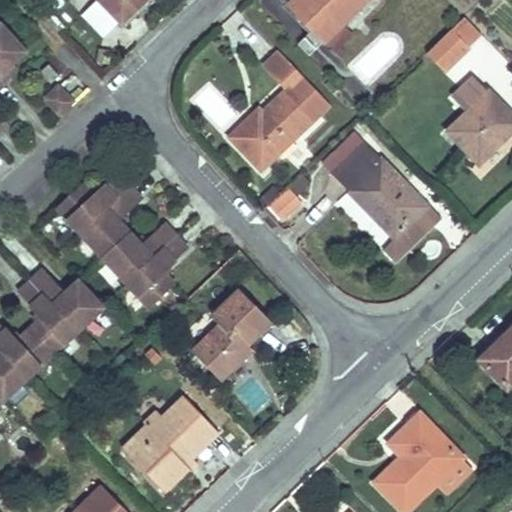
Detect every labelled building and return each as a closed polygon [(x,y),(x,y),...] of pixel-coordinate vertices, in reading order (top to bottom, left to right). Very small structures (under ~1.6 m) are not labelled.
[(101,0),(127,27),(141,13),(137,9),(146,0),(101,0)] [(326,42),(327,40),(344,24),(368,0),(295,0),(290,5),(314,30),(326,42)] [(453,33),(472,48),(482,36),(462,21),(453,33)] [(0,126),(3,124),(0,121),(0,83),(6,78),(1,73),(17,59),(27,50),(2,23),(0,24),(0,126)] [(354,35),(344,24),(327,40),(337,51),(354,35)] [(311,56),(326,42),(314,30),(299,44),(311,56)] [(451,31),(426,58),(447,77),(472,50),(451,31)] [(261,109),(231,138),(262,171),(330,106),(279,52),(265,66),(288,90),(264,113),(261,109)] [(22,64),(17,59),(1,73),(6,78),(22,64)] [(50,64),(43,70),(53,81),(60,75),(50,64)] [(480,164),(511,132),(511,115),(476,78),(455,99),(469,113),(450,131),(480,164)] [(60,85),(46,97),(59,112),(73,100),(60,85)] [(208,91),(199,105),(221,120),(230,106),(208,91)] [(366,143),(334,174),(396,239),(420,216),(416,211),(424,203),(366,143)] [(91,192),(84,183),(57,207),(150,307),(176,283),(168,275),(163,270),(168,265),(188,247),(165,222),(146,240),(141,244),(137,239),(124,226),(119,221),(124,217),(143,199),(120,173),(100,192),(95,196),(91,192)] [(299,173),(288,188),(302,199),(313,184),(299,173)] [(100,192),(96,187),(91,192),(95,196),(100,192)] [(285,188),(266,210),(285,226),(304,204),(285,188)] [(396,239),(386,250),(398,261),(442,218),(430,205),(429,207),(424,203),(416,211),(420,216),(396,239)] [(128,221),(124,217),(119,221),(124,226),(128,221)] [(146,240),(141,235),(137,239),(141,244),(146,240)] [(168,265),(163,270),(168,275),(173,271),(168,265)] [(0,423),(2,422),(0,419),(0,397),(2,396),(5,400),(104,308),(80,281),(72,289),(67,293),(63,288),(46,270),(22,292),(41,313),(46,318),(41,322),(25,337),(21,341),(16,336),(0,319),(0,423)] [(67,284),(63,288),(67,293),(72,289),(67,284)] [(222,325),(197,350),(223,378),(245,357),(241,352),(247,346),(271,323),(240,292),(214,317),(222,325)] [(41,313),(36,318),(41,322),(46,318),(41,313)] [(511,330),(482,360),(508,388),(511,384),(511,330)] [(21,332),(16,336),(21,341),(25,337),(21,332)] [(245,357),(251,351),(247,346),(241,352),(245,357)] [(155,349),(148,355),(156,364),(163,358),(155,349)] [(150,426),(125,450),(166,491),(190,467),(184,460),(189,454),(192,458),(193,457),(220,432),(187,397),(165,418),(154,429),(150,426)] [(159,411),(146,423),(150,426),(154,429),(165,418),(159,411)] [(405,511),(407,511),(464,457),(422,413),(397,437),(413,453),(407,459),(403,456),(376,482),(405,511)] [(397,437),(391,443),(403,456),(407,459),(413,453),(397,437)] [(189,454),(184,460),(190,467),(194,471),(200,464),(193,457),(192,458),(189,454)] [(129,511),(104,486),(77,511),(129,511)]
